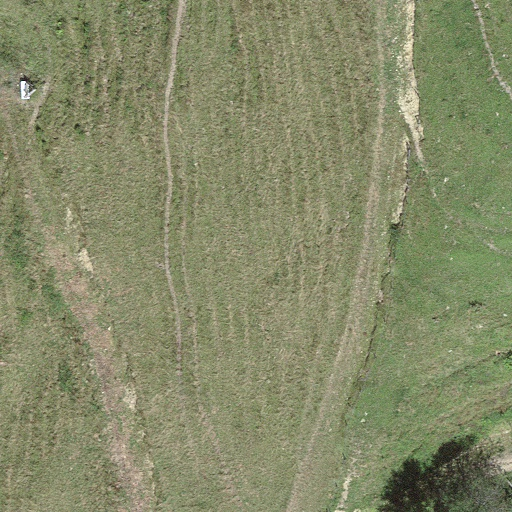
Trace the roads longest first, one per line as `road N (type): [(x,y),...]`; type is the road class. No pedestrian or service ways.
road 1 (track): [(398,0),(399,146),(371,308),(308,511)]
road 2 (track): [(150,511),(107,340),(0,59)]
road 3 (track): [(394,511),(449,478),(511,457)]
